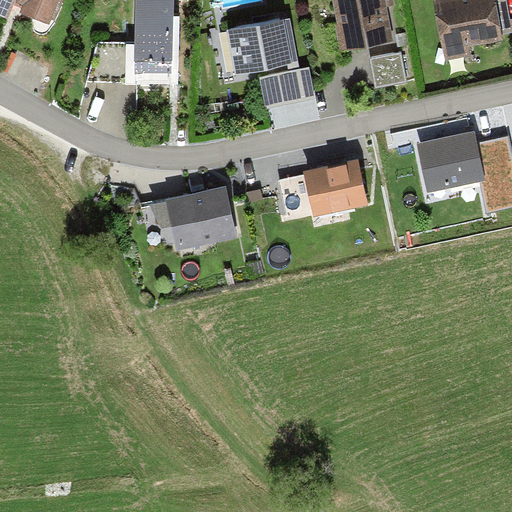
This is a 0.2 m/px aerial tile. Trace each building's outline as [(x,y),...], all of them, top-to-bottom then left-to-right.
[(0,0),(0,19),(10,24),(16,8),(21,10),(19,15),(51,28),(62,0),(0,0)] [(139,0),(139,44),(96,44),(87,82),(128,82),(128,87),(179,88),(180,18),(174,17),(174,0),(139,0)] [(383,0),(333,0),(343,51),(391,42),(386,16),(383,0)] [(432,0),(445,62),(471,57),(469,47),(503,41),(502,34),(495,1),(494,0),(432,0)] [(502,34),(511,32),(511,18),(511,19),(507,0),(497,0),(495,1),(502,34)] [(283,18),(225,30),(235,75),(292,63),(287,40),(283,18)] [(403,55),(372,59),(376,89),(408,84),(403,55)] [(290,74),(261,80),(266,104),(295,98),(290,74)] [(486,182),(475,133),(457,137),(417,146),(428,195),(486,182)] [(511,174),(511,157),(489,158),(490,175),(511,174)] [(368,206),(357,162),(312,173),(305,174),(305,175),(280,181),(289,219),(312,214),(313,219),(368,206)] [(239,238),(227,189),(200,195),(143,209),(152,248),(175,243),(178,252),(239,238)]
